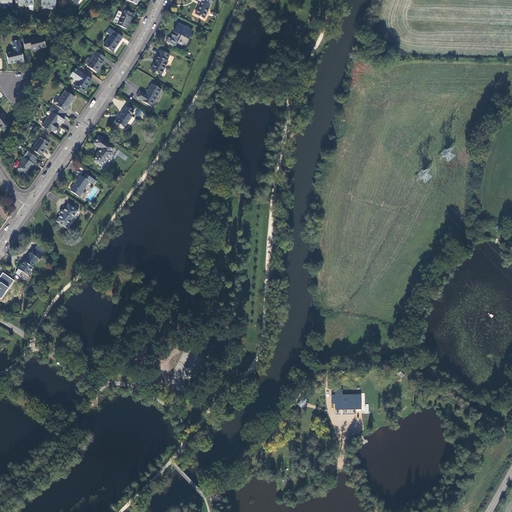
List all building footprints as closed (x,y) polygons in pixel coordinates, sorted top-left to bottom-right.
[(214,0),(196,0),(202,2),(196,14),(205,19),(214,0)] [(133,14),(123,10),(121,13),(122,14),(119,21),(117,25),(127,30),(132,18),(133,14)] [(185,27),(178,24),(174,32),(176,34),(175,36),(173,35),(171,38),(169,38),(166,42),(176,47),(177,44),(180,45),(180,44),(184,46),(187,39),(188,39),(192,31),(188,29),(189,28),(186,26),(185,27)] [(122,38),(110,29),(107,33),(111,36),(104,46),(113,52),(122,38)] [(30,39),(23,40),(25,50),(31,49),(32,51),(46,48),(44,38),(30,41),(30,39)] [(24,62),(19,41),(12,42),(13,52),(6,53),(8,64),(19,62),(19,63),(24,62)] [(171,56),(161,51),(155,61),(156,62),(151,71),(162,76),(169,62),(168,61),(171,56)] [(105,58),(96,52),(93,56),(94,57),(93,59),(92,61),(88,67),(96,73),(103,63),(102,62),(105,58)] [(92,80),(77,70),(72,77),(78,82),(74,88),(82,93),(92,80)] [(151,107),(162,90),(152,85),(146,96),(140,93),(137,98),(142,101),(142,102),(151,107)] [(56,105),(56,106),(65,112),(66,113),(69,109),(68,108),(75,98),(66,92),(59,101),(56,105)] [(56,106),(54,109),(63,115),(65,112),(56,106)] [(134,112),(126,106),(121,113),(123,114),(120,119),(119,118),(116,123),(119,125),(119,126),(120,127),(121,126),(124,128),(132,117),(131,116),(134,112)] [(139,117),(143,111),(139,108),(135,114),(139,117)] [(54,109),(52,113),(61,119),(63,115),(54,109)] [(0,112),(0,128),(1,131),(10,125),(2,114),(1,114),(0,112)] [(61,119),(52,113),(51,113),(49,116),(42,127),(50,132),(51,130),(53,132),(57,131),(59,129),(58,125),(59,123),(61,125),(64,121),(61,119)] [(33,144),(35,146),(41,138),(38,136),(33,144)] [(49,144),(41,138),(35,146),(32,150),(41,156),(49,144)] [(114,149),(98,138),(94,144),(101,149),(96,157),(94,161),(102,167),(104,163),(106,163),(112,153),(111,153),(114,149)] [(35,162),(27,156),(25,159),(24,159),(19,166),(19,167),(17,170),(25,176),(27,173),(32,167),(33,167),(34,165),(33,164),(35,162)] [(96,181),(85,173),(82,177),(80,176),(70,191),(79,197),(89,182),(93,185),(96,181)] [(77,211),(68,205),(56,222),(66,228),(77,211)] [(37,245),(35,249),(42,254),(44,251),(37,245)] [(27,275),(28,276),(33,269),(32,268),(38,259),(39,260),(43,255),(42,254),(35,249),(34,249),(30,254),(24,262),(23,262),(18,269),(19,270),(16,274),(24,280),(27,275)] [(14,283),(6,278),(4,282),(2,281),(0,282),(0,298),(2,300),(5,296),(8,298),(14,289),(11,287),(14,283)] [(350,404),(355,404),(355,396),(334,396),(334,404),(339,404),(339,409),(350,409),(350,404)] [(301,407),(307,401),(304,397),(297,404),(301,407)]
